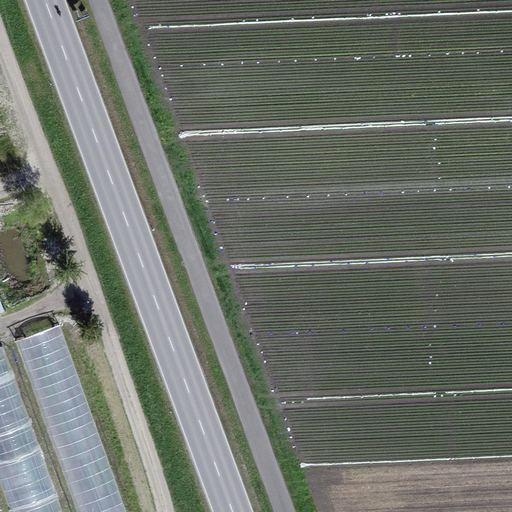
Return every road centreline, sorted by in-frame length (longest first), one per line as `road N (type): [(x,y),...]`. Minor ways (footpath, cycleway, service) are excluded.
road 1 (track): [(285,511),(97,0)]
road 2 (primary): [(231,511),(44,0)]
road 3 (track): [(165,511),(0,39)]
